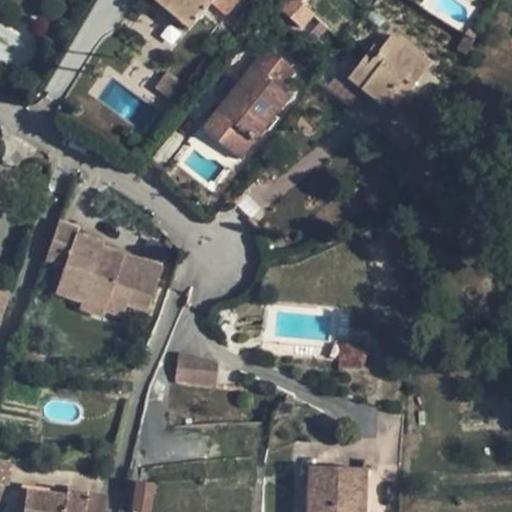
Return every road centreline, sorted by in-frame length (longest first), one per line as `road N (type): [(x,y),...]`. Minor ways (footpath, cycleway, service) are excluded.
road 1 (unknown): [(223,269),(172,322),(385,422)]
road 2 (residential): [(0,115),(165,207),(223,269)]
road 3 (unknown): [(77,158),(0,335)]
road 4 (unknown): [(172,322),(132,418),(120,485)]
road 5 (unknown): [(37,136),(132,0)]
